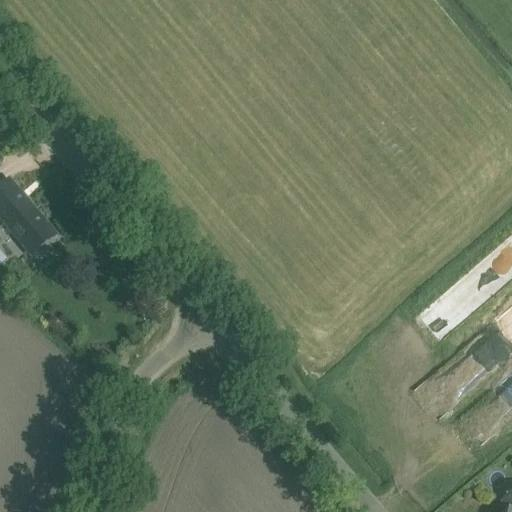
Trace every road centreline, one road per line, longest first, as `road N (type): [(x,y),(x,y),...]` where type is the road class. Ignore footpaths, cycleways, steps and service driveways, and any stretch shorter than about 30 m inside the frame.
road 1 (unclassified): [(207,316),(0,72)]
road 2 (unclassified): [(376,511),(207,316)]
road 3 (unclassified): [(93,511),(131,394),(144,372),(207,316)]
